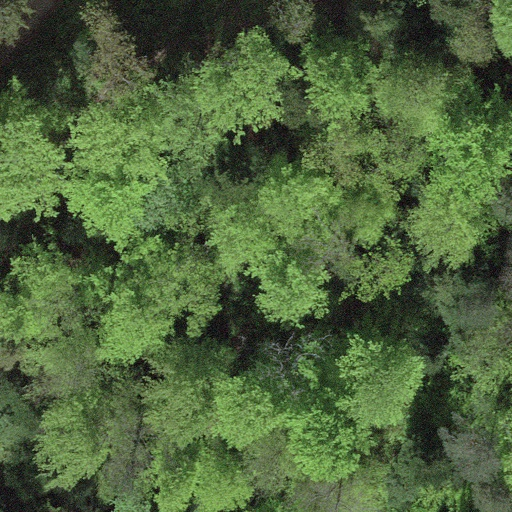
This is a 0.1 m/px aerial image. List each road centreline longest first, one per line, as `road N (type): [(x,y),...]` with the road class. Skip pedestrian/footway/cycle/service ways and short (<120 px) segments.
road 1 (track): [(368,511),(385,56),(370,0)]
road 2 (track): [(369,333),(243,258),(167,274),(0,343)]
road 3 (track): [(0,276),(85,113),(232,0)]
